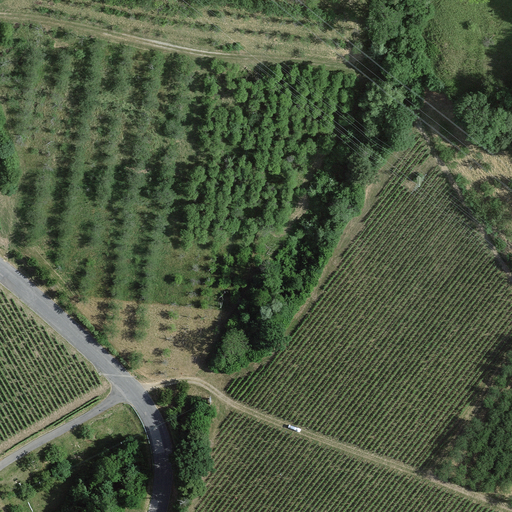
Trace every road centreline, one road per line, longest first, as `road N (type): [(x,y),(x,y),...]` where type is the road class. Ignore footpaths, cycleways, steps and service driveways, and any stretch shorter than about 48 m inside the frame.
road 1 (track): [(0,15),(194,53),(331,64),(386,77),(405,94),(511,278)]
road 2 (track): [(511,508),(229,404),(209,384),(189,379),(132,390)]
road 3 (tertiary): [(0,266),(132,390)]
road 4 (unclassified): [(132,390),(0,465)]
road 5 (tertiary): [(132,390),(155,426),(162,480),(154,511)]
